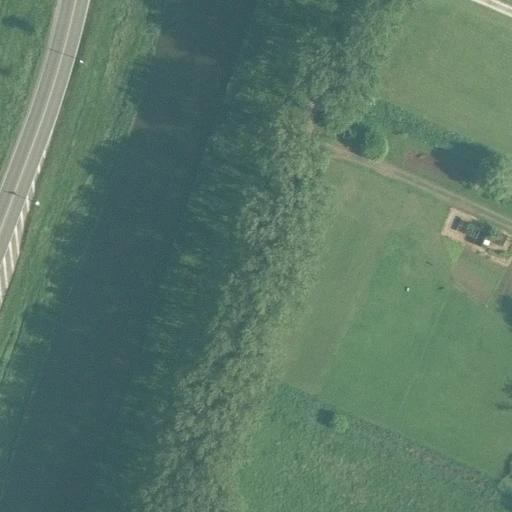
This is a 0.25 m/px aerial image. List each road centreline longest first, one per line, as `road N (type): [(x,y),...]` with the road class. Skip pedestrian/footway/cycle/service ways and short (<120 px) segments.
road 1 (unclassified): [(173,511),(257,251),(353,0)]
road 2 (secondary): [(0,249),(83,0)]
road 3 (secondary): [(68,0),(40,107),(0,212)]
